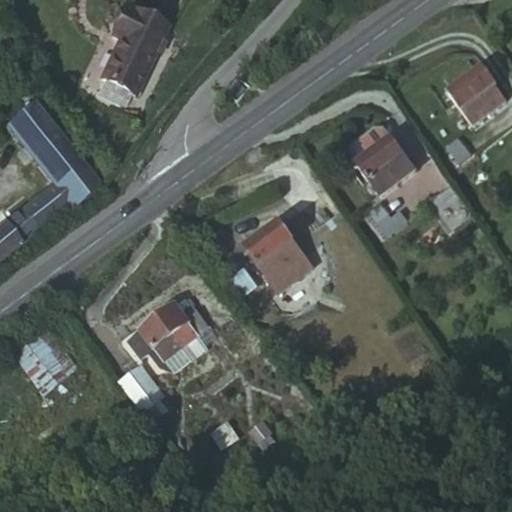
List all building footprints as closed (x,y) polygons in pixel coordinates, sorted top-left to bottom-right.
[(181,38),(137,17),(122,50),(129,53),(112,90),(149,108),(181,38)] [(511,110),(498,90),(467,115),(487,144),(511,124),(511,110)] [(83,225),(112,201),(46,119),(17,142),(63,201),(79,219),(83,225)] [(456,170),(474,156),(463,142),(445,157),(456,170)] [(398,219),(431,194),(407,161),(400,152),(392,152),(370,169),(367,177),(374,186),(398,219)] [(276,162),(260,173),(277,196),(293,183),(276,162)] [(466,198),(443,215),(464,244),(487,228),(466,198)] [(0,284),(79,219),(63,201),(0,252),(0,284)] [(264,268),(284,294),(303,280),(317,271),(320,269),(297,241),(264,268)] [(303,280),(313,294),(326,285),(317,271),(303,280)] [(303,280),(284,294),(294,308),(313,294),(303,280)] [(263,286),(245,299),(254,311),(272,297),(263,286)] [(228,317),(218,327),(243,355),(254,346),(228,317)] [(42,395),(79,369),(47,325),(10,351),(42,395)] [(154,376),(161,371),(168,366),(179,380),(198,366),(204,376),(207,381),(223,369),(215,355),(226,348),(214,330),(201,338),(191,325),(141,359),(154,376)] [(168,366),(161,371),(173,386),(179,380),(168,366)] [(186,391),(204,376),(198,366),(179,380),(186,391)] [(142,371),(126,385),(154,419),(171,406),(142,371)] [(209,433),(219,450),(237,440),(228,423),(209,433)]
